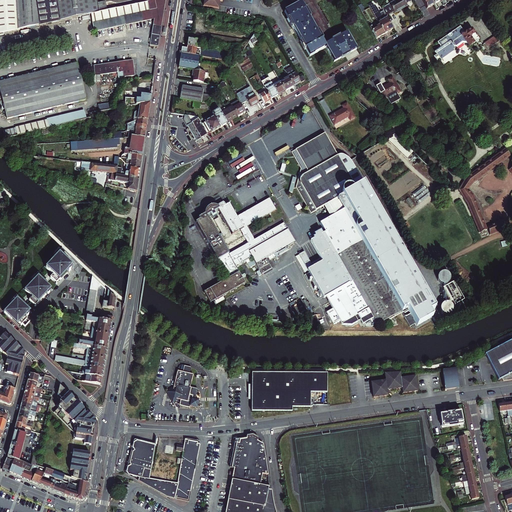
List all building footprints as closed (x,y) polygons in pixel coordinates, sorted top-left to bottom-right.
[(0,0),(0,33),(92,14),(96,32),(156,19),(155,25),(152,25),(150,45),(158,47),(160,30),(165,0),(157,0),(153,1),(148,2),(98,13),(95,0),(0,0)] [(203,0),(203,6),(218,8),(219,1),(222,2),(222,0),(220,0),(203,0)] [(385,14),(386,16),(394,12),(394,13),(407,5),(406,3),(404,0),(394,0),(382,8),(385,13),(385,14)] [(422,0),(427,8),(433,5),(430,0),(422,0)] [(293,27),(300,41),(305,50),(309,57),(326,48),(334,62),(341,58),(349,53),(356,49),(347,33),(340,37),(331,42),(324,45),(322,41),(317,32),(309,18),(304,10),(300,3),(284,12),(288,19),(293,27)] [(376,19),(378,22),(385,34),(394,29),(386,16),(385,14),(385,13),(381,15),(376,7),(375,7),(373,3),(369,5),(376,19)] [(450,23),(455,29),(461,25),(462,24),(458,18),(450,23)] [(385,34),(378,22),(370,26),(375,35),(377,38),(385,34)] [(459,49),(464,55),(472,50),(470,46),(473,44),(475,46),(477,44),(480,45),(484,50),(485,49),(472,29),(466,33),(464,30),(461,25),(455,29),(437,41),(440,46),(434,50),(436,53),(433,55),(437,59),(439,58),(440,59),(455,49),(457,51),(459,49)] [(187,46),(197,48),(197,44),(205,45),(205,42),(200,42),(188,40),(187,46)] [(182,48),(181,53),(200,56),(227,60),(228,53),(197,48),(187,46),(187,49),(182,48)] [(243,50),(240,55),(237,59),(239,62),(246,58),(245,57),(246,56),(243,50)] [(194,70),(198,71),(200,56),(181,53),(179,68),(194,70)] [(408,59),(411,64),(422,58),(421,57),(419,53),(408,59)] [(246,58),(239,62),(244,71),(251,67),(252,66),(246,56),(245,57),(246,58)] [(135,76),(133,61),(125,61),(94,66),(95,76),(118,72),(119,80),(125,79),(125,78),(135,76)] [(0,107),(3,107),(6,118),(86,99),(77,62),(0,80),(0,93),(2,100),(0,100),(0,107)] [(295,73),(291,67),(284,71),(288,76),(289,75),(290,76),(295,73)] [(204,83),(206,72),(198,71),(194,70),(193,76),(195,76),(194,82),(204,83)] [(288,76),(289,78),(294,87),(300,83),(300,82),(298,78),(295,73),(290,76),(289,75),(288,76)] [(396,91),(397,94),(401,92),(393,77),(389,79),(391,83),(383,87),(381,84),(377,86),(385,101),(390,98),(388,96),(396,91)] [(266,91),(271,100),(278,96),(272,85),(268,78),(261,82),(266,91)] [(282,84),(286,91),(294,87),(289,78),(284,81),(285,82),(282,84)] [(278,96),(286,91),(282,84),(280,81),(272,85),(278,96)] [(195,102),(202,103),(204,89),(182,86),(180,99),(195,102)] [(259,102),(250,87),(247,89),(250,95),(246,97),(245,96),(242,97),(240,92),(236,94),(242,104),(248,101),(251,107),(259,102)] [(124,107),(140,104),(150,102),(152,92),(144,91),(144,94),(141,94),(140,99),(125,98),(125,102),(124,107)] [(271,100),(266,91),(259,95),(264,104),(271,100)] [(135,120),(138,120),(148,119),(150,102),(140,104),(139,112),(137,111),(134,113),(134,119),(135,120)] [(239,103),(232,106),(238,117),(245,113),(240,105),(239,103)] [(350,120),(355,118),(347,103),(342,106),(343,108),(329,117),(334,125),(348,117),(350,120)] [(231,104),(219,111),(227,124),(238,117),(232,106),(231,104)] [(213,114),(220,128),(227,124),(219,111),(219,110),(213,114)] [(2,131),(4,139),(82,119),(80,111),(71,113),(71,114),(2,131)] [(206,123),(202,125),(207,135),(220,128),(213,114),(204,119),(206,123)] [(184,120),(189,128),(196,141),(207,135),(202,125),(197,117),(185,115),(184,120)] [(337,156),(325,134),(292,153),(300,169),(295,188),(310,214),(337,199),(343,210),(320,224),(324,233),(322,234),(320,231),(314,234),(315,238),(310,241),(321,262),(312,267),(301,249),(297,250),(312,280),(310,281),(314,290),(318,289),(323,297),(324,296),(328,303),(325,304),(328,310),(325,312),(331,324),(337,321),(340,325),(350,325),(359,321),(361,324),(364,325),(364,328),(369,328),(371,326),(372,328),(375,327),(375,324),(377,326),(405,309),(407,311),(402,314),(408,327),(413,324),(415,327),(430,319),(427,314),(433,310),(394,241),(354,168),(350,162),(348,159),(345,157),(343,156),(340,155),(337,156)] [(128,154),(142,156),(145,137),(135,136),(133,136),(131,146),(127,145),(127,149),(125,148),(124,153),(128,154)] [(80,141),(70,142),(71,151),(81,150),(94,148),(100,148),(117,146),(117,144),(121,144),(120,138),(114,138),(80,141)] [(511,152),(511,143),(467,177),(463,184),(462,187),(460,190),(468,204),(471,212),(469,213),(470,214),(471,214),(479,233),(485,231),(486,230),(473,197),(468,189),(474,182),(510,155),(510,154),(511,152)] [(127,160),(141,162),(142,156),(128,154),(128,158),(127,160)] [(130,166),(130,168),(140,169),(141,162),(127,160),(126,160),(125,165),(130,166)] [(80,170),(109,174),(109,173),(110,166),(81,163),(80,170)] [(137,191),(139,179),(116,176),(118,166),(113,166),(110,166),(109,173),(109,174),(111,174),(110,181),(128,184),(128,189),(131,190),(136,191),(137,191)] [(123,167),(118,166),(116,176),(139,179),(140,169),(130,168),(129,172),(126,172),(125,172),(125,173),(123,173),(123,167)] [(95,180),(85,177),(83,184),(93,187),(95,180)] [(208,215),(209,217),(210,218),(211,218),(212,218),(213,217),(213,216),(213,215),(213,214),(212,213),(215,211),(229,237),(237,232),(240,238),(247,234),(244,229),(273,212),(271,208),(269,205),(266,200),(234,218),(226,205),(221,208),(220,205),(214,209),(213,208),(212,208),(211,207),(210,207),(208,207),(207,208),(205,208),(204,210),(204,211),(204,213),(204,214),(196,219),(197,221),(193,224),(225,281),(208,291),(214,302),(241,287),(219,250),(223,248),(206,217),(208,215)] [(490,235),(492,234),(507,228),(504,220),(487,227),(488,231),(490,235)] [(251,241),(247,234),(240,238),(245,245),(228,255),(223,248),(219,250),(241,287),(243,285),(234,269),(250,260),(259,277),(269,271),(263,260),(266,259),(267,262),(273,258),(271,256),(292,244),(281,225),(251,241)] [(56,285),(57,286),(63,280),(62,279),(68,272),(70,272),(72,269),(69,267),(71,265),(62,257),(63,257),(58,252),(45,267),(53,275),(51,278),(56,284),(56,285)] [(35,307),(36,308),(42,302),(41,301),(47,294),(49,294),(51,291),(49,289),(50,287),(41,279),(42,279),(38,274),(24,289),(33,297),(30,300),(35,306),(35,307)] [(105,295),(106,289),(100,284),(98,286),(98,288),(105,295)] [(90,289),(86,312),(93,313),(97,291),(90,289)] [(103,307),(115,309),(116,299),(108,291),(107,297),(109,298),(109,302),(104,301),(103,307)] [(5,312),(12,319),(14,318),(21,325),(22,324),(25,326),(29,321),(24,316),(25,315),(27,316),(29,313),(30,314),(32,312),(21,302),(22,301),(17,296),(11,302),(13,304),(5,312)] [(448,300),(446,298),(444,297),(442,297),(440,297),(438,299),(437,300),(436,303),(436,305),(436,307),(438,309),(440,310),(442,310),(444,310),(446,309),(448,308),(449,306),(449,304),(449,302),(448,300)] [(112,322),(100,320),(98,319),(91,318),(92,317),(87,316),(87,318),(86,321),(98,323),(97,327),(93,327),(92,333),(110,336),(110,333),(112,322)] [(110,336),(92,333),(91,338),(95,339),(95,343),(80,340),(79,345),(107,349),(110,336)] [(19,376),(25,352),(5,334),(0,339),(3,342),(0,344),(0,351),(7,358),(5,373),(19,376)] [(501,379),(502,382),(511,380),(511,342),(485,356),(497,380),(501,379)] [(88,349),(87,356),(106,360),(107,349),(79,345),(74,344),(73,348),(86,350),(86,349),(88,349)] [(106,360),(87,356),(85,361),(56,356),(55,361),(84,366),(104,370),(106,360)] [(104,370),(84,366),(83,372),(80,372),(79,374),(86,375),(102,378),(104,370)] [(454,369),(442,371),(444,390),(456,388),(454,369)] [(191,388),(189,387),(193,375),(181,371),(177,370),(176,374),(177,374),(176,376),(173,386),(173,387),(171,391),(172,391),(170,397),(177,399),(179,400),(178,405),(188,408),(189,407),(196,409),(198,401),(191,399),(192,396),(188,395),(191,388)] [(292,413),(293,408),(310,408),(310,407),(311,407),(312,407),(313,406),(312,399),(312,398),(311,398),(310,397),(310,393),(327,393),(327,374),(252,372),(251,386),(248,386),(248,401),(252,401),(252,412),(292,413)] [(39,384),(42,385),(45,375),(40,374),(39,377),(30,374),(28,381),(38,384),(39,384)] [(402,388),(403,394),(417,391),(415,377),(400,379),(400,374),(385,374),(386,381),(371,383),(373,398),(388,396),(387,391),(402,388)] [(102,378),(86,375),(85,382),(92,383),(98,384),(101,385),(102,378)] [(95,422),(60,386),(58,395),(59,396),(57,397),(61,401),(57,405),(59,408),(54,412),(73,432),(76,433),(75,439),(84,441),(84,444),(91,446),(95,422)] [(173,386),(165,391),(171,403),(177,399),(170,397),(172,391),(171,391),(173,387),(173,386)] [(11,404),(14,395),(4,392),(4,393),(4,395),(3,394),(0,393),(0,401),(9,405),(11,404)] [(32,406),(22,404),(21,408),(31,411),(33,412),(36,412),(37,408),(35,407),(33,407),(32,406)] [(463,424),(460,411),(440,415),(442,429),(463,424)] [(28,420),(18,417),(17,423),(23,424),(27,425),(28,420)] [(40,418),(31,454),(33,455),(37,456),(38,455),(39,450),(42,434),(46,420),(40,418)] [(22,428),(23,424),(17,423),(14,431),(15,431),(26,435),(30,436),(31,430),(22,428)] [(14,431),(7,457),(15,460),(9,473),(17,476),(21,477),(24,470),(29,472),(31,467),(32,466),(19,461),(26,435),(15,431),(14,431)] [(233,475),(232,477),(261,483),(262,474),(268,475),(264,445),(257,441),(258,438),(252,435),(248,436),(247,439),(240,440),(239,443),(236,443),(232,464),(231,468),(235,468),(234,473),(230,472),(230,475),(233,475)] [(456,442),(456,445),(467,443),(466,436),(459,438),(459,439),(455,439),(456,442)] [(179,483),(191,485),(199,444),(199,441),(189,440),(185,440),(177,483),(179,483)] [(177,496),(179,483),(177,483),(149,478),(151,468),(155,446),(134,443),(132,448),(134,451),(132,452),(129,464),(130,467),(128,468),(127,472),(129,476),(140,478),(146,479),(145,482),(169,494),(177,496)] [(457,451),(461,450),(468,449),(467,443),(456,445),(453,446),(448,447),(448,449),(456,448),(457,451)] [(199,444),(191,485),(193,486),(202,444),(199,444)] [(85,483),(90,454),(73,451),(70,471),(74,472),(72,479),(79,481),(85,483)] [(9,473),(15,460),(7,457),(2,469),(9,473)] [(24,470),(21,477),(32,482),(36,471),(37,470),(31,467),(29,472),(24,470)] [(463,476),(473,474),(472,468),(465,469),(461,470),(463,476)] [(36,471),(32,482),(39,485),(41,480),(43,477),(43,475),(37,473),(38,471),(36,471)] [(53,472),(51,477),(63,481),(64,476),(53,472)] [(465,482),(474,480),(473,474),(463,476),(464,482),(465,482)] [(275,511),(274,506),(272,499),(271,491),(268,491),(269,485),(261,483),(232,477),(231,482),(224,511),(275,511)] [(146,479),(140,478),(140,482),(169,497),(176,499),(177,496),(169,494),(145,482),(146,479)] [(48,483),(41,480),(39,485),(52,490),(56,482),(50,479),(48,483)] [(476,486),(474,480),(465,482),(466,488),(476,486)] [(66,490),(64,495),(69,497),(81,500),(84,499),(86,483),(85,483),(79,481),(78,486),(77,490),(73,488),(73,484),(69,483),(66,490)] [(56,482),(52,490),(55,491),(62,494),(64,489),(66,486),(56,482)] [(179,483),(177,496),(188,498),(191,485),(179,483)] [(188,498),(177,496),(176,499),(190,502),(193,486),(191,485),(188,498)] [(477,492),(476,486),(466,488),(464,488),(466,494),(470,493),(477,492)]
